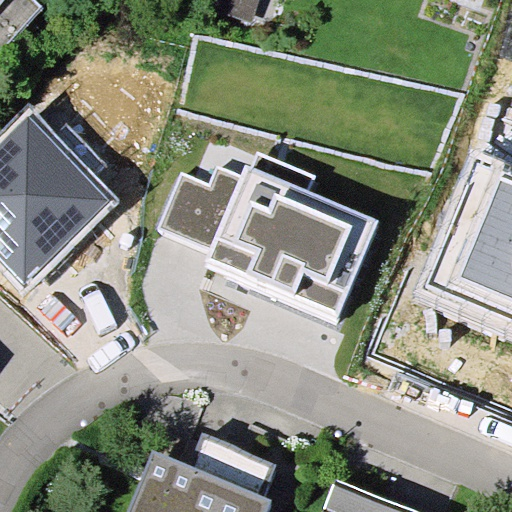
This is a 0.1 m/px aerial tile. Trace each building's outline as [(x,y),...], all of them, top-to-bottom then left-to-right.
[(36,0),(0,0),(0,75),(55,17),(36,0)] [(120,202),(29,106),(0,133),(0,269),(23,294),(120,202)] [(511,164),(476,149),(418,284),(511,324),(511,164)] [(377,222),(243,165),(238,175),(207,249),(200,266),(335,323),(377,222)] [(207,249),(238,175),(217,166),(209,185),(181,173),(158,229),(207,249)] [(187,479),(155,467),(136,511),(260,511),(277,468),(203,439),(187,479)] [(392,511),(341,491),(332,511),(392,511)]
